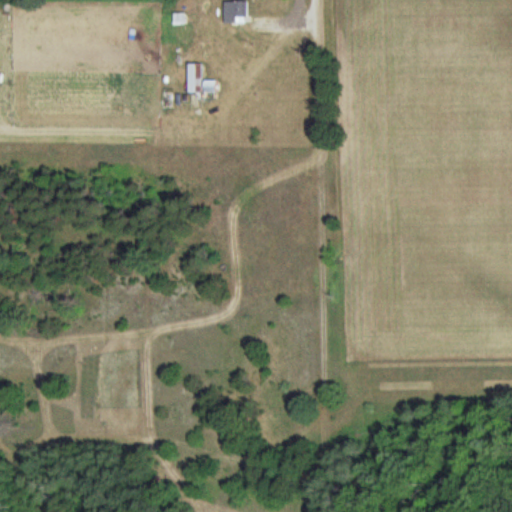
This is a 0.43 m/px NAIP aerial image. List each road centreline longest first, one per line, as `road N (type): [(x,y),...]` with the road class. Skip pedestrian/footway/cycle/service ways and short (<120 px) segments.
road 1 (track): [(313,22),(324,464),(314,497)]
road 2 (track): [(322,409),(312,425),(249,460),(152,438),(43,445),(0,464)]
